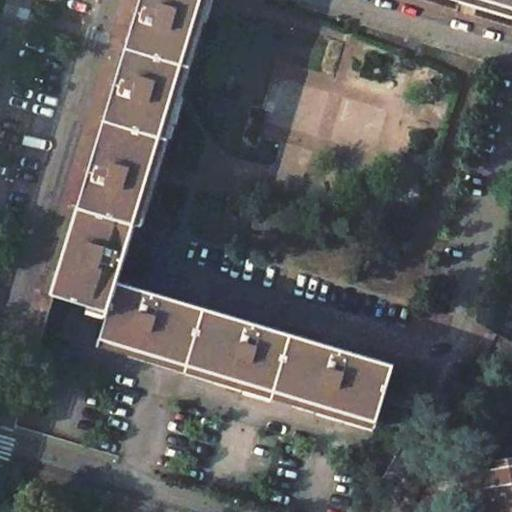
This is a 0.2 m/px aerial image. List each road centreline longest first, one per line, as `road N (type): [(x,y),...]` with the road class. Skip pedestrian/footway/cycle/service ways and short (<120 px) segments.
road 1 (residential): [(0,307),(13,312),(109,0)]
road 2 (residential): [(211,511),(0,447)]
road 3 (residential): [(511,165),(463,325),(441,347)]
